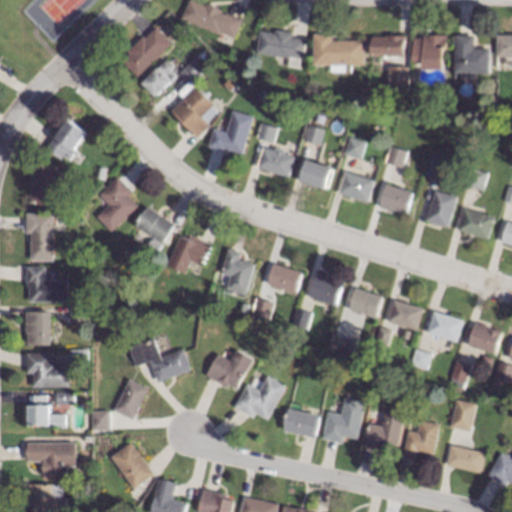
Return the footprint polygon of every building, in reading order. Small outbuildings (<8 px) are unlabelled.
[(197,0),(207,4),(207,2),(244,18),(235,37),(221,30),(220,34),(182,17),(189,0),(197,0)] [(173,42),(137,76),(122,60),(130,52),(128,50),(143,35),(145,37),(157,26),(173,42)] [(294,31),(293,36),(306,38),(304,58),(302,58),(301,67),(289,65),(290,56),(258,52),(262,29),(277,31),(277,28),(294,31)] [(194,36),(190,40),(185,35),(189,30),(194,36)] [(333,39),(365,40),(365,64),(346,64),(346,71),(331,71),(331,64),(314,63),(315,32),(333,32),(333,39)] [(447,48),(444,48),(444,68),(423,67),(424,60),(414,60),(414,36),(423,36),(423,33),(447,34),(447,48)] [(474,48),(490,48),(490,73),(455,72),(455,33),(474,33),(474,48)] [(405,54),(372,54),(372,34),(398,34),(405,34),(405,54)] [(511,56),(497,56),(497,34),(511,34),(511,56)] [(215,62),(210,66),(205,60),(210,56),(215,62)] [(207,70),(193,83),(180,71),(194,57),(207,70)] [(174,65),(172,68),(178,74),(156,95),(143,81),(168,58),(174,65)] [(410,85),(388,85),(388,66),(410,66),(410,85)] [(246,70),(244,75),(237,72),(239,67),(246,70)] [(238,83),(231,90),(224,83),(231,76),(238,83)] [(196,84),(214,103),(212,105),(216,110),(205,121),(209,125),(198,136),(171,109),(196,84)] [(264,91),(261,99),(254,96),(256,89),(264,91)] [(254,116),(243,153),(229,149),(228,151),(208,145),(213,127),(226,131),(233,109),(254,116)] [(87,130),(74,149),(68,146),(60,157),(45,147),(67,116),(87,130)] [(278,127),(273,144),(256,139),(261,122),(278,127)] [(325,128),(320,145),(303,140),(309,122),(325,128)] [(365,140),(360,158),(343,153),(348,135),(365,140)] [(407,150),(402,166),(385,161),(390,144),(407,150)] [(296,155),(289,176),(257,166),(263,145),(296,155)] [(448,161),(443,178),(425,173),(430,155),(448,161)] [(59,164),(57,168),(62,170),(48,207),(27,199),(32,187),(28,185),(39,156),(59,164)] [(332,167),(326,187),(300,179),(307,159),(332,167)] [(106,168),(103,178),(95,176),(98,166),(106,168)] [(488,171),(482,189),(465,184),(470,166),(488,171)] [(76,172),(73,179),(63,175),(66,168),(76,172)] [(375,179),(368,201),(337,191),(344,169),(375,179)] [(132,190),(127,194),(137,205),(110,231),(95,215),(108,203),(99,193),(117,175),(132,190)] [(414,189),(406,214),(378,206),(386,181),(414,189)] [(511,185),(511,202),(503,200),(507,184),(511,185)] [(458,195),(449,226),(426,219),(436,188),(458,195)] [(174,223),(162,242),(135,223),(147,205),(174,223)] [(496,216),(489,239),(457,230),(464,206),(496,216)] [(53,259),(30,259),(30,232),(25,232),(25,211),(53,211),(53,259)] [(511,221),(511,245),(500,242),(507,220),(511,221)] [(212,242),(201,264),(190,259),(183,273),(166,265),(180,234),(187,238),(189,232),(212,242)] [(161,244),(156,251),(147,245),(151,238),(161,244)] [(241,251),(239,258),(255,263),(246,293),(225,287),(229,275),(220,272),(228,247),(241,251)] [(273,263),(302,272),(296,292),(267,283),(273,263)] [(44,278),(67,278),(67,300),(28,300),(28,286),(26,286),(26,266),(44,266),(44,278)] [(327,276),(327,278),(342,282),(336,304),(308,296),(315,272),(327,276)] [(383,294),(376,316),(349,307),(356,286),(383,294)] [(271,299),(266,315),(251,310),(256,295),(271,299)] [(423,307),(417,329),(387,320),(393,298),(423,307)] [(247,303),(245,313),(238,311),(240,301),(247,303)] [(88,325),(69,325),(69,306),(88,306),(88,325)] [(311,311),(306,330),(290,325),(296,306),(311,311)] [(463,319),(456,341),(426,332),(433,309),(463,319)] [(50,344),(27,344),(27,331),(25,331),(25,310),(50,310),(50,344)] [(351,322),(350,326),(356,329),(352,340),(333,333),(339,317),(351,322)] [(502,329),(495,352),(467,344),(474,321),(502,329)] [(391,329),(386,345),(373,341),(379,325),(391,329)] [(353,357),(356,338),(331,333),(327,352),(353,357)] [(160,357),(182,348),(190,369),(157,381),(149,360),(134,365),(127,346),(153,337),(160,357)] [(293,346),(290,354),(282,350),(286,342),(293,346)] [(87,361),(69,361),(69,348),(87,348),(87,361)] [(254,359),(234,390),(205,372),(217,353),(229,360),(236,348),(254,359)] [(431,352),(426,368),(410,364),(415,348),(431,352)] [(52,365),(69,365),(69,386),(31,386),(31,373),(25,373),(25,351),(52,351),(52,365)] [(468,363),(462,388),(449,384),(456,360),(468,363)] [(511,363),(511,382),(494,377),(499,360),(511,363)] [(285,385),(268,418),(254,411),(252,416),(234,407),(247,383),(260,390),(267,375),(285,385)] [(147,387),(132,419),(113,410),(128,378),(147,387)] [(501,382),(499,387),(492,384),(494,379),(501,382)] [(74,403),(55,403),(55,390),(74,390),(74,403)] [(365,401),(357,438),(344,435),(342,442),(322,437),(328,410),(341,413),(345,396),(365,401)] [(50,413),(66,413),(66,424),(27,424),(27,404),(50,404),(50,413)] [(320,414),(315,436),(283,429),(288,407),(320,414)] [(109,410),(109,429),(92,429),(92,409),(109,410)] [(404,414),(397,448),(388,446),(387,451),(363,446),(368,422),(381,425),(384,410),(404,414)] [(471,414),(467,432),(450,428),(454,410),(471,414)] [(440,423),(434,453),(418,450),(416,458),(402,455),(408,429),(418,431),(421,418),(440,423)] [(154,473),(134,488),(110,455),(131,440),(154,473)] [(74,465),(66,465),(66,475),(43,475),(43,461),(25,461),(26,442),(75,442),(74,465)] [(485,452),(481,470),(446,463),(450,444),(485,452)] [(511,480),(509,479),(505,485),(488,474),(501,451),(511,458),(511,480)] [(176,482),(172,497),(188,501),(185,511),(149,511),(158,478),(176,482)] [(63,496),(66,496),(65,511),(33,511),(33,508),(27,508),(28,483),(63,483),(63,496)] [(203,488),(227,492),(226,497),(234,499),(231,511),(204,511),(198,511),(203,488)] [(278,503),(276,511),(239,511),(244,495),(278,503)]
